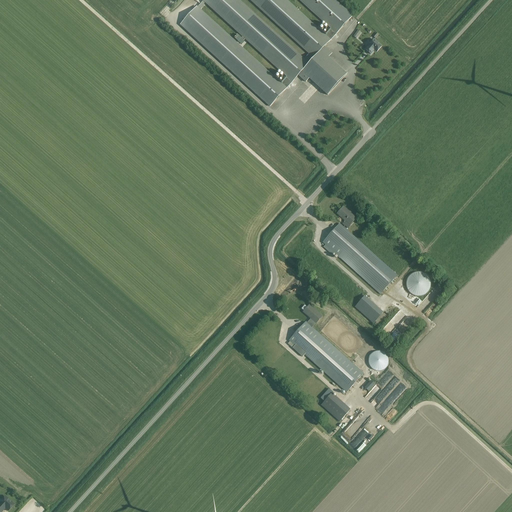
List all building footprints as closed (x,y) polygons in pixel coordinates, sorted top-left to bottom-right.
[(347,74),(328,58),(332,54),(324,47),(352,17),(352,16),(334,0),(250,0),(309,54),(304,60),(238,0),(203,0),(203,1),(202,2),(197,7),(193,12),(185,20),(181,25),(270,106),(298,75),(306,82),(309,78),(328,95),(347,74)] [(377,52),(382,47),(374,40),(369,45),(369,46),(365,50),(371,54),(374,50),(377,52)] [(356,218),(343,207),(337,214),(350,225),(356,218)] [(323,243),(380,294),(397,276),(340,224),(323,243)] [(406,284),(406,285),(406,286),(407,287),(407,288),(407,289),(408,290),(408,291),(409,292),(409,293),(410,293),(411,294),(412,295),(413,296),(414,296),(415,296),(416,297),(417,297),(418,297),(419,297),(420,297),(421,297),(422,296),(423,296),(424,296),(424,295),(425,295),(426,294),(427,293),(428,292),(429,291),(429,290),(430,289),(430,288),(430,287),(430,286),(430,285),(430,284),(430,283),(430,282),(430,281),(430,280),(429,279),(429,278),(428,278),(427,277),(427,276),(426,275),(425,275),(424,274),(423,274),(422,273),(421,273),(420,273),(419,273),(418,273),(417,273),(416,273),(415,273),(414,274),(413,274),(412,274),(412,275),(411,275),(410,276),(409,277),(409,278),(408,278),(408,279),(407,280),(407,281),(407,282),(407,283),(406,284)] [(383,313),(365,297),(355,307),(373,324),(383,313)] [(312,319),(308,324),(312,327),(316,323),(322,317),(310,306),(304,312),(312,319)] [(363,374),(312,327),(308,324),(306,322),(289,341),(295,346),(293,348),(303,357),(305,355),(347,393),(363,374)] [(375,406),(397,380),(393,376),(370,402),(375,406)] [(364,389),(367,391),(374,384),(371,381),(364,389)] [(370,390),(365,396),(369,400),(374,394),(370,390)] [(349,411),(331,395),(322,406),(340,422),(349,411)] [(14,504),(5,496),(2,500),(0,502),(0,511),(1,511),(4,510),(5,508),(8,511),(14,504)]
